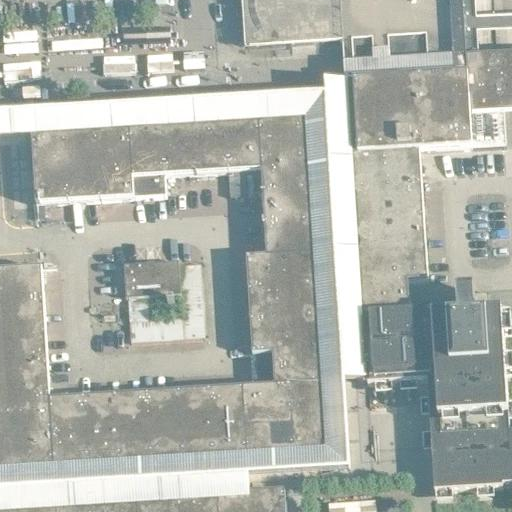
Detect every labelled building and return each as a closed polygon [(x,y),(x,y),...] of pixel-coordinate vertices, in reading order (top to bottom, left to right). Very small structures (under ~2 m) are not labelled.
[(247,0),(251,48),(267,47),(346,43),(348,70),(375,68),(379,68),(378,56),(394,55),(394,65),(406,64),(431,63),(431,61),(471,58),(467,0),(247,0)] [(358,85),(349,85),(350,109),(352,133),(353,158),(355,190),(358,238),(362,287),(364,319),(367,319),(371,386),(431,383),(438,494),(506,490),(506,488),(511,487),(511,413),(506,315),(479,317),(479,312),(492,311),(491,294),(478,295),(478,293),(461,294),(462,318),(432,319),(431,314),(413,315),(413,302),(411,284),(431,283),(428,234),(426,201),(429,201),(429,195),(426,195),(426,186),(425,176),(427,176),(427,170),(425,170),(424,154),(435,153),(476,151),(510,149),(508,115),(511,115),(511,57),(504,58),(482,59),(481,58),(471,58),(431,61),(431,63),(406,64),(394,65),(394,55),(378,56),(379,68),(375,68),(376,82),(358,83),(358,85)] [(45,270),(0,272),(0,474),(57,471),(90,469),(124,467),(155,465),(186,463),(220,461),(252,459),(252,458),(331,454),(327,386),(328,386),(326,353),(324,321),(322,289),(320,257),(319,241),(318,225),(317,210),(319,210),(318,192),(316,192),(312,120),(263,123),(231,125),(214,126),(166,129),(134,131),(125,132),(101,133),(68,135),(36,137),(40,207),(73,205),(105,203),(138,201),(170,199),(169,178),(178,178),(179,180),(185,180),(184,177),(217,175),(217,178),(224,178),(223,175),(233,174),(235,199),(267,196),(269,228),(269,240),(250,241),(251,260),(250,260),(251,262),(253,294),(256,357),(258,389),(248,390),(216,392),(152,396),(120,398),(118,398),(114,398),(113,386),(68,388),(68,390),(53,391),(52,383),(51,361),(49,335),(47,303),(45,270)] [(131,300),(134,344),(209,340),(205,266),(183,267),(183,264),(128,267),(130,300),(131,300)] [(276,511),(276,506),(222,509),(221,501),(187,503),(171,504),(156,505),(124,507),(92,509),(60,511),(41,511),(276,511)]
